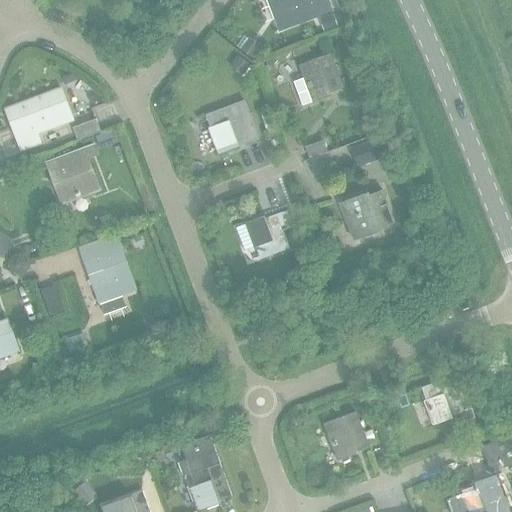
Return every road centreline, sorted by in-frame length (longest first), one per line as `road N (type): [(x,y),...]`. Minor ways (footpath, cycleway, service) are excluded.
road 1 (tertiary): [(511,254),(408,0)]
road 2 (residential): [(249,403),(481,318)]
road 3 (residential): [(249,403),(174,208)]
road 4 (residential): [(296,511),(463,454)]
road 5 (residential): [(135,98),(103,62),(15,21)]
road 6 (residential): [(174,208),(297,162)]
road 7 (residential): [(135,98),(215,0)]
